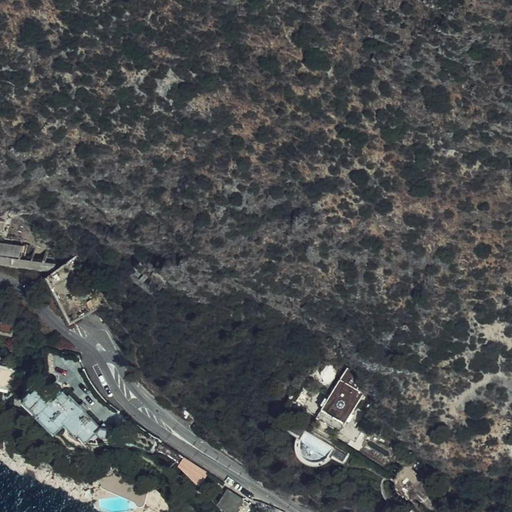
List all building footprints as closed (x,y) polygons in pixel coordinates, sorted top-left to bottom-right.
[(0,241),(0,252),(22,256),(24,246),(0,241)] [(53,262),(22,258),(22,257),(0,254),(0,263),(52,270),(53,262)] [(73,322),(97,310),(72,265),(51,277),(73,322)] [(56,348),(47,345),(48,372),(57,371),(56,348)] [(0,364),(0,386),(4,387),(18,390),(23,369),(0,364)] [(348,369),(322,408),(345,423),(364,394),(357,389),(364,379),(348,369)] [(59,388),(60,381),(57,380),(56,385),(53,384),(50,387),(47,384),(43,389),(36,383),(29,389),(34,394),(28,401),(41,414),(40,415),(59,433),(65,426),(47,409),(50,406),(49,404),(52,401),(49,397),(59,388)] [(81,432),(89,440),(95,435),(98,438),(103,433),(105,435),(109,435),(112,434),(113,432),(114,430),(114,427),(108,422),(113,416),(101,404),(92,412),(79,400),(85,394),(73,381),(66,388),(61,385),(61,381),(60,381),(59,388),(49,397),(52,401),(49,404),(50,406),(47,409),(65,426),(68,423),(79,433),(81,432)] [(345,423),(322,408),(316,417),(340,432),(345,423)] [(190,419),(179,411),(176,416),(186,424),(190,419)] [(286,430),(297,437),(300,439),(304,432),(308,426),(294,417),(286,430)] [(308,426),(304,432),(333,449),(336,444),(308,426)] [(159,438),(147,429),(117,430),(117,442),(133,442),(154,450),(159,438)] [(329,456),(331,457),(342,464),(349,452),(336,444),(333,449),(329,456)] [(209,470),(189,458),(184,466),(194,471),(198,476),(199,478),(202,483),(209,470)] [(110,486),(111,484),(112,481),(126,487),(134,477),(142,481),(144,479),(114,467),(112,471),(114,471),(113,474),(110,478),(106,481),(106,484),(110,486)] [(233,511),(239,511),(244,498),(230,488),(221,503),(233,511)] [(428,511),(435,505),(424,494),(414,505),(421,511),(428,511)]
